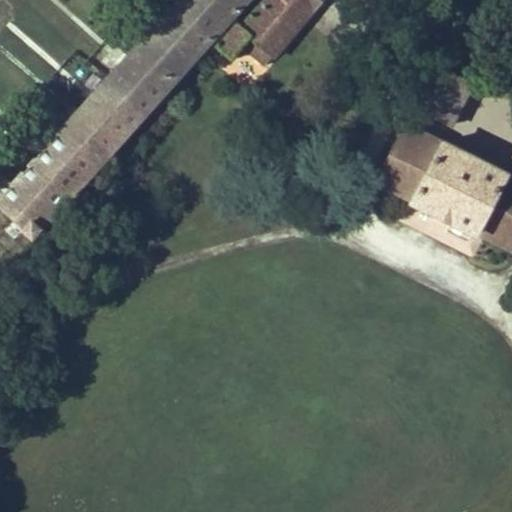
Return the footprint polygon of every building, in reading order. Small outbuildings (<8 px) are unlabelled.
[(221,68),(246,39),(279,0),(208,0),(165,46),(206,84),(221,68)] [(305,0),(262,52),(291,77),(355,0),(305,0)] [(259,50),(246,39),(221,68),(235,80),(247,64),(259,50)] [(165,46),(41,177),(89,219),(152,147),(206,84),(165,46)] [(262,52),(259,50),(247,64),(279,90),(291,77),(262,52)] [(419,110),(455,127),(478,76),(441,59),(419,110)] [(511,248),(511,169),(444,136),(407,119),(375,180),(412,198),(511,248)] [(18,204),(64,250),(89,219),(41,177),(18,204)] [(0,254),(1,256),(15,239),(2,228),(0,230),(0,254)]
